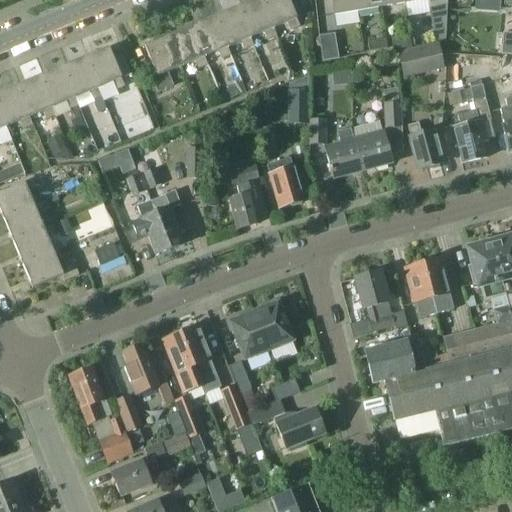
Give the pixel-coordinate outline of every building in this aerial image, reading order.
[(260,0),(257,0),(237,8),(250,39),(264,33),(267,41),(277,37),(273,30),(260,0)] [(287,0),(260,0),(273,30),(287,24),(290,32),(299,28),(287,0)] [(358,13),(356,0),(331,0),(334,17),(358,13)] [(356,0),(358,13),(382,8),(380,0),(356,0)] [(380,0),(382,8),(405,4),(404,0),(380,0)] [(447,6),(429,9),(435,42),(445,40),(447,6)] [(237,8),(214,18),(227,49),(241,43),(244,51),(254,47),(250,39),(237,8)] [(230,57),(227,49),(214,18),(191,28),(204,58),(218,52),(221,61),(230,57)] [(191,28),(168,37),(180,68),(195,62),(198,70),(207,66),(204,58),(191,28)] [(511,34),(503,34),(501,55),(511,56),(511,34)] [(335,35),(320,38),(324,63),(339,60),(335,35)] [(392,39),(395,53),(412,49),(409,36),(392,39)] [(180,68),(168,37),(144,47),(156,77),(151,79),(157,93),(173,87),(167,73),(180,68)] [(386,40),(369,43),(370,53),(387,50),(386,40)] [(397,55),(403,80),(445,71),(439,45),(397,55)] [(108,49),(85,59),(98,89),(112,84),(115,92),(124,88),(121,80),(122,80),(108,49)] [(102,97),(98,89),(85,59),(63,68),(76,99),(89,93),(93,101),(102,97)] [(63,68),(39,78),(52,109),(66,103),(70,111),(79,107),(76,99),(63,68)] [(56,116),(52,109),(39,78),(16,88),(29,118),(43,112),(46,120),(56,116)] [(33,126),(29,118),(16,88),(0,94),(0,114),(6,128),(20,122),(23,130),(33,126)] [(486,142),(482,124),(490,122),(482,88),(470,91),(473,101),(472,101),(475,113),(457,117),(460,128),(453,130),(461,165),(486,159),(483,143),(486,142)] [(387,106),(398,105),(397,89),(383,93),(387,106)] [(447,96),(450,107),(462,104),(462,103),(472,101),(473,101),(470,91),(447,96)] [(308,92),(289,92),(288,126),(307,126),(308,92)] [(504,127),(502,128),(509,153),(511,152),(511,98),(505,101),(507,109),(500,111),(504,127)] [(399,105),(398,105),(387,106),(386,106),(387,129),(400,129),(399,105)] [(312,122),(311,146),(324,146),(325,122),(312,122)] [(351,130),(354,143),(362,173),(391,165),(380,122),(351,130)] [(418,125),(408,128),(418,171),(430,168),(431,170),(437,169),(438,166),(441,165),(433,133),(421,136),(418,125)] [(52,156),(65,150),(59,135),(45,141),(52,156)] [(274,152),(275,139),(267,138),(265,151),(274,152)] [(333,181),(362,173),(354,143),(326,151),(333,181)] [(201,180),(201,149),(187,149),(186,181),(201,180)] [(293,170),(290,160),(286,149),(265,155),(269,167),(267,167),(270,177),(269,177),(273,191),(274,190),(280,209),(290,206),(292,208),(300,206),(301,203),(303,202),(293,170)] [(237,188),(239,198),(229,201),(237,230),(259,225),(252,195),(251,196),(248,185),(257,183),(256,177),(258,177),(254,157),(241,160),(242,166),(243,171),(229,174),(232,186),(238,184),(238,187),(237,188)] [(0,185),(25,175),(20,164),(0,173),(0,185)] [(155,170),(143,175),(150,191),(161,186),(155,170)] [(138,177),(126,181),(132,197),(144,193),(138,177)] [(34,208),(34,207),(28,194),(36,190),(32,181),(25,185),(25,184),(0,194),(0,211),(4,221),(34,208)] [(165,196),(165,197),(151,203),(170,250),(184,245),(170,211),(180,207),(174,193),(165,196)] [(170,250),(151,203),(137,208),(142,220),(132,224),(139,241),(148,238),(155,256),(170,250)] [(4,221),(13,244),(44,231),(44,230),(38,217),(46,213),(42,204),(34,207),(34,208),(4,221)] [(13,244),(23,267),(53,254),(47,240),(55,236),(52,227),(44,230),(44,231),(13,244)] [(511,238),(490,245),(505,297),(511,294),(511,238)] [(93,253),(100,268),(119,260),(112,245),(93,253)] [(484,302),(505,297),(490,245),(468,251),(474,274),(470,275),(473,286),(478,285),(479,289),(480,289),(484,302)] [(53,254),(23,267),(33,290),(62,278),(65,283),(79,277),(72,262),(59,267),(53,254)] [(441,261),(423,266),(437,315),(453,311),(449,295),(450,295),(441,261)] [(421,320),(437,315),(423,266),(406,270),(415,304),(416,304),(421,320)] [(355,281),(362,305),(364,312),(367,311),(371,323),(369,324),(371,335),(395,329),(392,317),(379,320),(376,309),(389,306),(380,274),(355,281)] [(253,314),(268,352),(293,343),(278,304),(275,305),(274,302),(261,307),(262,310),(253,314)] [(473,332),(480,359),(511,351),(505,323),(507,322),(507,318),(510,317),(508,310),(494,314),(493,314),(496,326),(473,332)] [(268,352),(253,314),(244,317),(243,314),(230,319),(231,322),(229,323),(244,362),(268,352)] [(190,328),(180,332),(200,384),(216,378),(211,363),(212,362),(198,328),(193,330),(190,328)] [(201,388),(200,384),(180,332),(171,336),(169,340),(164,342),(177,376),(178,375),(186,394),(201,388)] [(447,355),(450,366),(480,359),(473,332),(443,341),(447,355)] [(373,386),(385,383),(426,373),(426,372),(417,337),(410,339),(409,333),(402,335),(404,343),(365,353),(367,364),(373,386)] [(144,348),(123,357),(128,369),(125,370),(135,396),(156,387),(159,386),(144,348)] [(426,373),(385,383),(391,406),(395,423),(397,423),(401,440),(438,431),(443,449),(477,440),(497,435),(511,430),(511,351),(480,359),(450,366),(426,372),(426,373)] [(240,363),(228,368),(239,395),(251,390),(240,363)] [(111,419),(94,371),(70,379),(88,427),(111,419)] [(271,390),(276,403),(299,393),(294,381),(271,390)] [(156,387),(161,398),(171,394),(166,383),(159,386),(156,387)] [(219,391),(234,430),(250,424),(235,385),(219,391)] [(114,401),(125,433),(142,427),(130,395),(114,401)] [(203,436),(188,399),(175,405),(190,442),(203,436)] [(279,402),(246,415),(252,428),(273,419),(276,426),(286,451),(289,449),(290,452),(305,446),(304,444),(324,436),(314,411),(287,421),(284,413),(279,402)] [(100,444),(108,465),(133,456),(119,421),(111,424),(116,437),(100,444)] [(260,453),(250,425),(237,430),(247,458),(260,453)] [(185,436),(165,444),(170,457),(190,448),(185,436)] [(141,464),(112,476),(122,499),(151,487),(146,476),(159,471),(154,460),(142,465),(141,464)] [(201,476),(180,485),(185,498),(206,489),(201,476)] [(0,510),(27,499),(18,479),(0,486),(0,510)] [(272,501),(276,511),(311,511),(315,510),(306,487),(272,501)] [(31,511),(27,499),(0,510),(0,511),(31,511)] [(158,504),(137,511),(172,511),(175,511),(171,500),(158,505),(158,504)]
